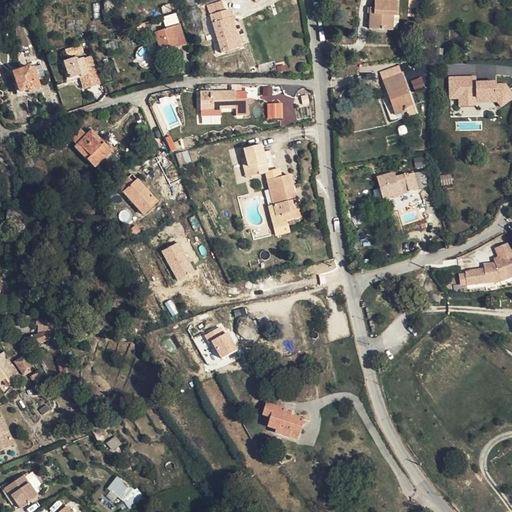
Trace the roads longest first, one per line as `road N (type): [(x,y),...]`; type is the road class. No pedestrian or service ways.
road 1 (residential): [(442,511),(379,408),(320,184),(304,0)]
road 2 (unknown): [(310,51),(38,81)]
